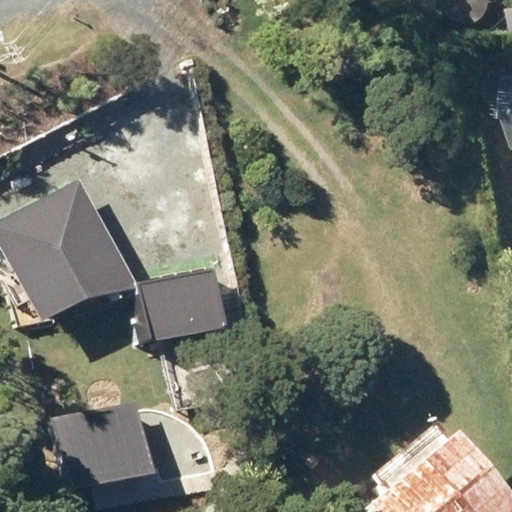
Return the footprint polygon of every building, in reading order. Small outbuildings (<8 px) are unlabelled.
[(210,197),(148,208),(154,240),(216,229),(210,197)] [(108,355),(104,328),(75,333),(79,360),(108,355)] [(212,341),(212,363),(238,363),(238,341),(212,341)] [(400,377),(354,413),(374,439),(420,403),(400,377)] [(434,427),(376,476),(386,488),(356,511),(511,511),(511,489),(459,425),(443,438),(434,427)]
